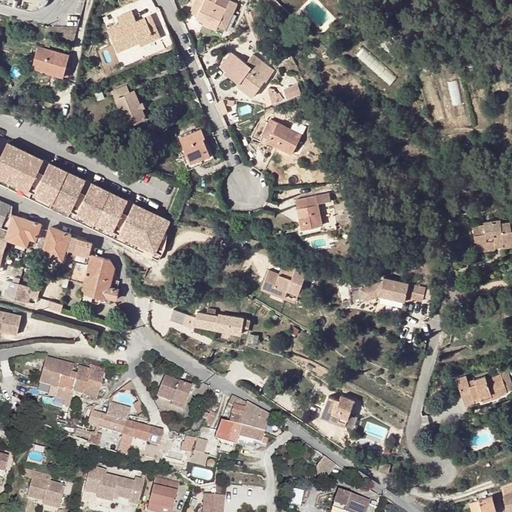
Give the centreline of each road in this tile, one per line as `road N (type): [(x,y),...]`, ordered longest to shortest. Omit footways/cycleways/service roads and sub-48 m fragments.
road 1 (residential): [(149,338),(289,423),(377,489)]
road 2 (residential): [(0,195),(117,252),(140,332),(149,338)]
road 3 (residential): [(246,191),(164,0)]
road 4 (residential): [(511,478),(458,495),(377,489)]
road 5 (residential): [(130,359),(43,347),(0,354)]
